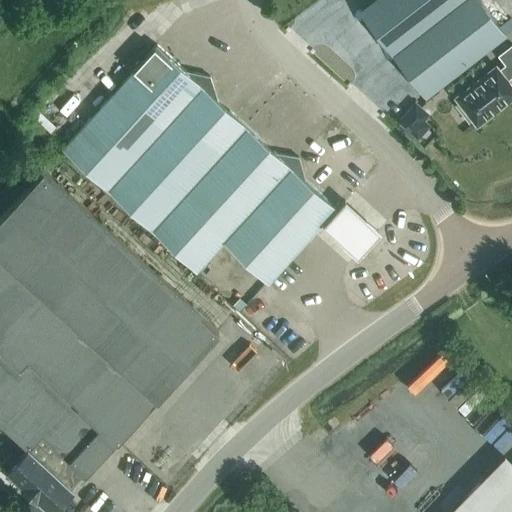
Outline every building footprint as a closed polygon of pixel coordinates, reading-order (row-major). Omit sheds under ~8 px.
[(374,0),(360,11),(393,53),(424,93),(504,31),(479,0),(374,0)] [(107,188),(210,75),(187,70),(157,43),(62,147),(107,188)] [(457,96),(477,122),(511,94),(511,87),(506,80),(511,74),(511,44),(499,54),(506,64),(498,70),(496,67),(457,96)] [(210,76),(210,75),(107,188),(151,228),(246,125),(217,98),(210,76)] [(425,112),(413,101),(397,119),(409,130),(425,112)] [(222,240),(298,156),(276,152),(246,125),(151,228),(196,270),(223,240),(222,240)] [(299,157),(298,156),(222,240),(223,240),(267,281),(335,206),(305,178),(299,157)] [(26,356),(117,439),(140,414),(155,397),(156,398),(218,330),(43,169),(0,215),(0,345),(19,364),(26,356)] [(247,303),(240,297),(233,305),(240,311),(247,303)] [(252,335),(231,357),(260,383),(280,362),(252,335)] [(49,467),(71,487),(115,438),(117,440),(117,439),(26,356),(19,364),(0,345),(0,422),(1,423),(27,447),(45,463),(49,459),(53,462),(49,467)] [(429,373),(445,356),(440,351),(424,368),(429,373)] [(494,447),(511,433),(511,424),(488,391),(466,407),(494,447)] [(72,488),(71,487),(49,467),(53,462),(49,459),(45,463),(27,447),(19,457),(11,450),(0,461),(0,462),(7,469),(7,470),(22,483),(21,484),(35,496),(49,508),(52,510),(72,488)] [(511,511),(511,459),(505,452),(446,511),(511,511)]
